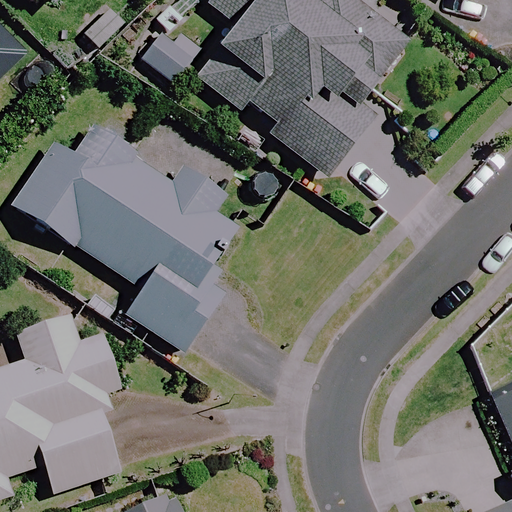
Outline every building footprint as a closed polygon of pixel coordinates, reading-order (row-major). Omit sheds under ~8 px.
[(32,0),(44,12),(56,0),(32,0)] [(356,110),(400,53),(332,0),(269,0),(200,90),(323,186),(372,123),(356,110)] [(0,74),(17,58),(0,40),(0,74)] [(156,179),(85,133),(67,161),(47,148),(4,214),(131,296),(114,322),(176,361),(216,299),(197,286),(231,234),(203,215),(215,197),(165,164),(156,179)] [(0,370),(0,505),(7,504),(2,482),(36,473),(43,498),(113,480),(96,415),(110,411),(92,344),(71,349),(64,322),(9,336),(17,366),(0,370)] [(496,479),(508,510),(502,511),(511,511),(511,387),(480,400),(509,474),(496,479)] [(166,511),(161,501),(135,511),(166,511)]
